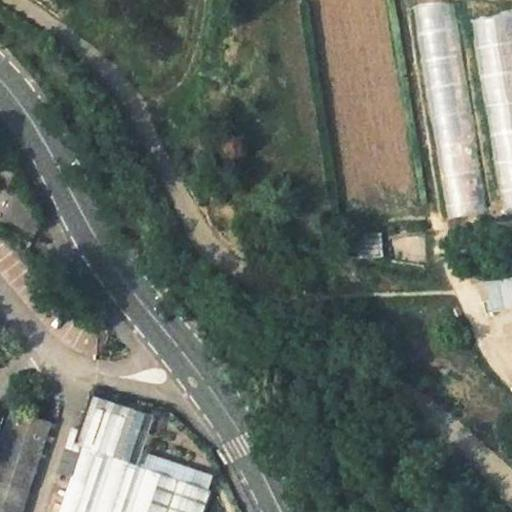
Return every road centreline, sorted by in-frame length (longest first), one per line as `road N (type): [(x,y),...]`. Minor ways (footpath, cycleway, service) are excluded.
road 1 (secondary): [(279,511),(195,371),(94,240),(0,85)]
road 2 (track): [(443,242),(402,0)]
road 3 (track): [(202,0),(180,82),(155,95),(127,92)]
